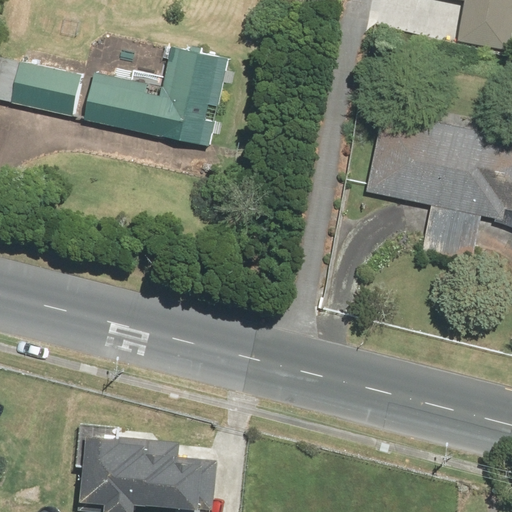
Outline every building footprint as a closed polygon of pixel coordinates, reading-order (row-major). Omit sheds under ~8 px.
[(511,47),(511,0),(468,0),(461,39),(511,48),(511,47)] [(100,72),(89,118),(216,147),(236,59),(177,46),(168,87),(100,72)] [(90,74),(0,55),(0,99),(82,116),(90,74)] [(511,134),(386,111),(371,190),(505,216),(507,206),(511,206),(511,134)] [(183,437),(93,432),(89,506),(145,509),(145,500),(217,504),(219,459),(182,457),(183,437)]
